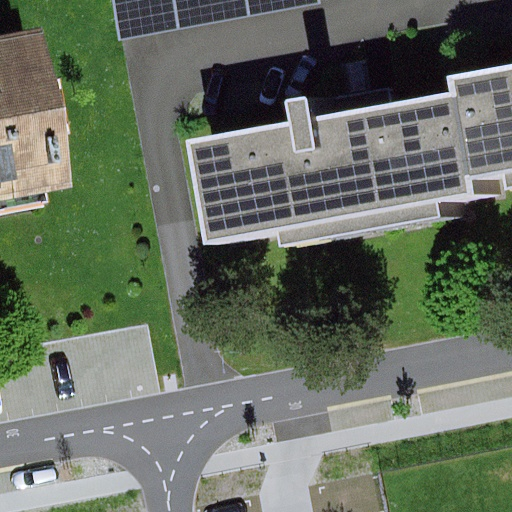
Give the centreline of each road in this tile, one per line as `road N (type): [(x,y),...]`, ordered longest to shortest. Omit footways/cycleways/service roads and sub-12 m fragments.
road 1 (residential): [(162,422),(511,355)]
road 2 (residential): [(0,453),(162,422)]
